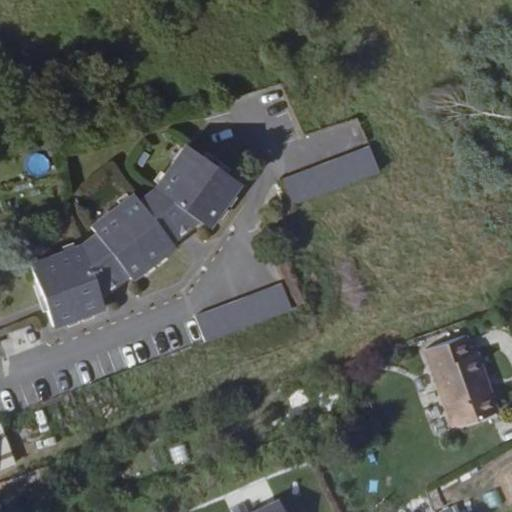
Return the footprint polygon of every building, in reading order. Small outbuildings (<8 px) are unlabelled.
[(176,160),(156,188),(167,196),(199,219),(208,227),(240,184),(194,151),(188,147),(176,160)] [(288,174),(276,178),(285,204),(297,200),(309,196),(321,192),(333,188),(346,184),(358,180),(371,176),(363,150),(350,155),(337,158),(325,162),(312,166),(301,170),(288,174)] [(167,196),(156,188),(139,200),(147,211),(167,196)] [(41,215),(64,207),(60,193),(36,200),(41,215)] [(92,226),(96,233),(103,242),(128,275),(131,278),(174,247),(170,242),(147,211),(139,200),(134,195),(107,214),(92,226)] [(170,242),(199,219),(167,196),(147,211),(170,242)] [(103,242),(96,233),(78,246),(82,258),(103,242)] [(128,275),(103,242),(82,258),(98,297),(128,275)] [(88,313),(102,308),(98,297),(82,258),(78,246),(48,258),(29,265),(31,272),(38,290),(75,277),(88,313)] [(38,290),(53,327),(88,313),(75,277),(38,290)] [(197,317),(207,342),(220,337),(232,332),(245,327),(256,322),(268,318),(281,313),(293,308),(283,284),(272,288),(259,293),(247,298),(235,303),(222,307),(210,312),(197,317)] [(450,359),(444,361),(438,345),(404,358),(432,434),(473,419),(450,359)] [(0,472),(14,468),(5,441),(0,442),(0,472)] [(430,511),(422,496),(405,505),(408,511),(430,511)]
